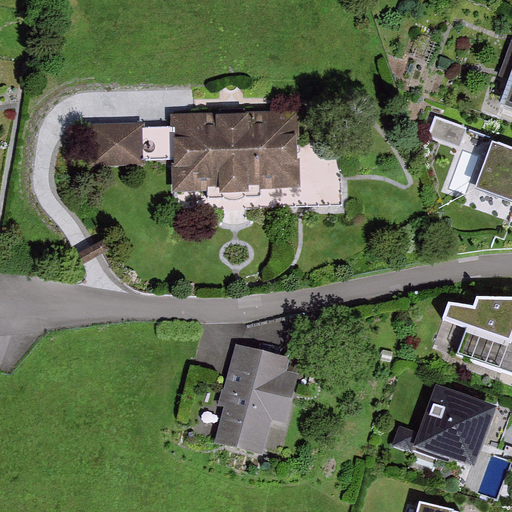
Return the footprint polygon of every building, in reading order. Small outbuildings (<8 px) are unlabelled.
[(511,71),(500,105),(511,109),(511,71)] [(306,116),(182,119),(184,193),(308,189),(306,116)] [(148,127),(99,127),(99,165),(148,165),(148,127)] [(511,145),(506,144),(491,189),(511,196),(511,145)] [(480,329),(470,356),(511,372),(511,300),(495,299),(491,309),(465,305),(459,321),(480,329)] [(231,445),(277,454),(285,416),(296,418),(305,377),(294,375),(297,361),(246,350),(234,404),(240,405),(231,445)] [(497,409),(436,387),(414,449),(475,470),(497,409)] [(417,433),(400,427),(393,448),(410,454),(417,433)]
